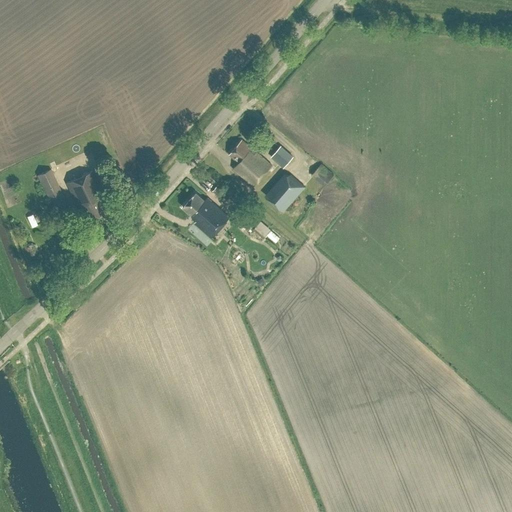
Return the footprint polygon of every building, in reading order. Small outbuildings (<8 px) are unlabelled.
[(264,150),(273,140),(262,131),(254,142),(264,150)] [(246,144),(241,140),(229,153),(239,162),(234,168),(254,185),(272,164),(248,142),(246,144)] [(271,155),(283,165),(292,154),(280,144),(271,155)] [(329,183),(339,174),(331,166),(321,176),(329,183)] [(57,223),(73,216),(51,168),(36,175),(57,223)] [(102,213),(96,198),(103,195),(92,169),(66,181),(80,212),(83,211),(87,219),(102,213)] [(282,211),(305,186),(287,170),(264,195),(282,211)] [(205,198),(196,191),(183,206),(197,218),(195,221),(213,236),(230,216),(207,196),(205,198)] [(243,209),(238,215),(239,220),(249,229),(256,221),(243,209)] [(35,216),(39,222),(44,220),(40,213),(35,216)] [(260,229),(271,237),(279,227),(268,219),(260,229)] [(278,263),(284,253),(279,249),(273,260),(278,263)]
